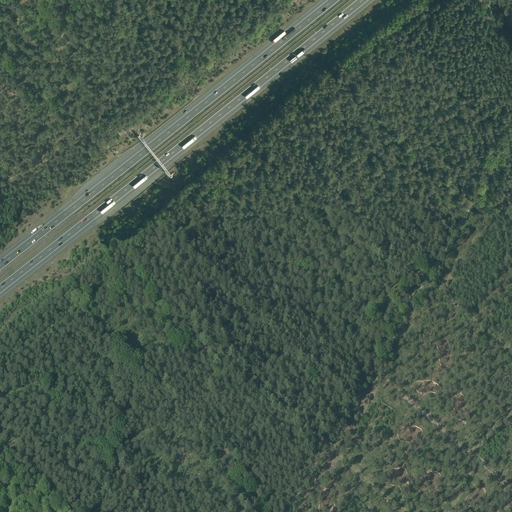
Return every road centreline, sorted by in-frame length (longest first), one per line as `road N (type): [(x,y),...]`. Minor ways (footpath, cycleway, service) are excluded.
road 1 (track): [(88,511),(190,210),(366,380)]
road 2 (motorway): [(0,290),(366,0)]
road 3 (motorway): [(330,0),(0,262)]
road 4 (track): [(367,379),(472,199)]
road 5 (track): [(511,491),(385,384),(367,379)]
road 6 (track): [(287,511),(367,379)]
road 7 (track): [(450,511),(469,479),(472,454),(511,409)]
